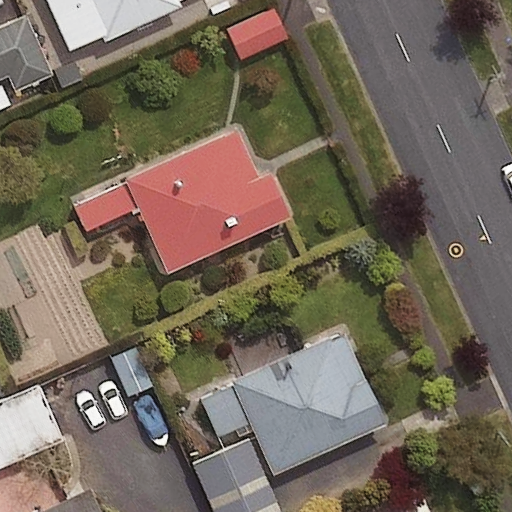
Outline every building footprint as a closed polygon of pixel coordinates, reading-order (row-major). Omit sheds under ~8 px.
[(166,0),(43,0),(64,46),(166,0)] [(283,35),(268,4),(222,25),(237,56),(283,35)] [(0,70),(1,70),(8,87),(47,70),(19,8),(0,16),(0,70)] [(229,122),(118,172),(160,265),(271,215),(229,122)] [(339,324),(225,373),(267,467),(380,418),(339,324)] [(137,362),(128,339),(81,356),(90,379),(137,362)] [(0,458),(30,448),(10,394),(0,397),(0,458)] [(99,511),(85,478),(4,511),(99,511)]
